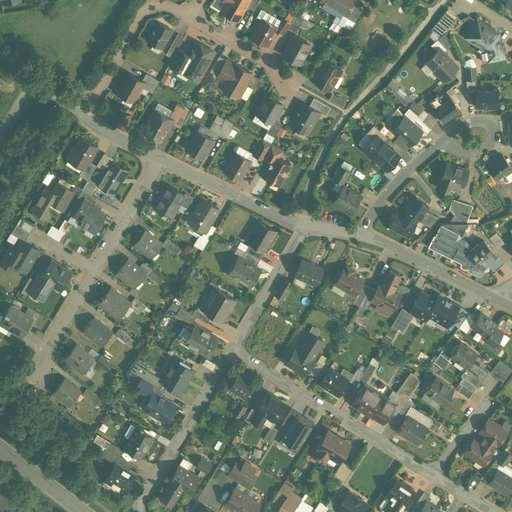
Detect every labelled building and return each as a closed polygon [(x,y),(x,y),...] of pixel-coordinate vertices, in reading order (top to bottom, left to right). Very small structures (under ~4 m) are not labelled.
[(223,0),(226,2),(221,11),(231,17),(233,13),(239,16),(245,6),(248,0),(223,0)] [(258,0),(248,0),(245,6),(253,10),(258,0)] [(354,0),(320,0),(324,2),(323,4),(323,8),(336,15),(338,16),(342,15),(343,13),(346,14),(347,15),(352,5),(354,0)] [(362,10),(352,5),(347,15),(346,14),(346,15),(346,18),(355,23),(362,10)] [(447,9),(437,22),(446,30),(457,17),(447,9)] [(346,14),(343,13),(342,15),(338,16),(336,15),(332,21),(350,31),(355,23),(346,18),(346,15),(346,14)] [(290,23),(286,28),(295,33),(303,18),(296,14),(290,23)] [(282,18),(276,27),(274,30),(281,35),(286,28),(290,23),(282,18)] [(276,27),(262,19),(259,24),(257,24),(253,32),(253,33),(251,37),(262,43),(263,41),(268,39),(269,40),(274,30),(276,27)] [(497,34),(476,21),(466,37),(487,50),(489,60),(502,57),(497,34)] [(171,30),(157,22),(147,40),(148,41),(153,44),(154,44),(161,48),(171,30)] [(446,32),(437,40),(446,50),(452,44),(446,32)] [(177,34),(169,50),(174,53),(183,37),(177,34)] [(309,45),(293,35),(282,54),(299,64),(309,45)] [(213,52),(194,41),(187,54),(183,62),(183,63),(202,73),(213,52)] [(187,54),(177,49),(168,64),(179,70),(183,63),(183,62),(187,54)] [(455,66),(439,49),(425,62),(441,79),(448,73),(455,66)] [(218,56),(209,72),(217,76),(226,60),(218,56)] [(251,74),(233,63),(232,64),(226,60),(217,76),(219,77),(220,86),(238,97),(245,85),(251,75),(251,74)] [(340,70),(324,61),(316,74),(318,78),(315,82),(329,90),(340,70)] [(474,67),(465,68),(466,80),(473,80),(475,80),(474,67)] [(141,81),(128,73),(117,92),(132,102),(141,87),(143,82),(141,81)] [(159,81),(145,73),(141,81),(143,82),(141,87),(152,93),(159,81)] [(251,75),(245,85),(252,89),(258,79),(251,75)] [(412,101),(390,81),(385,87),(408,107),(408,106),(412,101)] [(491,91),(475,90),(474,107),(496,108),(497,88),(491,88),(491,91)] [(347,99),(333,91),(328,100),(342,108),(347,99)] [(447,94),(440,99),(442,102),(433,109),(438,115),(437,116),(442,122),(443,122),(459,110),(447,94)] [(282,105),(265,96),(255,114),(271,123),(272,123),(274,120),(282,105)] [(330,108),(313,98),(308,107),(319,113),(325,116),(330,108)] [(420,109),(412,101),(408,106),(408,107),(416,114),(420,109)] [(308,107),(301,103),(298,108),(297,108),(294,114),(294,115),(289,124),(297,129),(301,128),(308,132),(319,113),(308,107)] [(189,111),(176,104),(168,117),(172,119),(170,123),(179,128),(189,111)] [(396,109),(386,120),(394,127),(402,118),(404,116),(396,109)] [(168,117),(154,110),(152,114),(149,114),(147,119),(147,122),(142,131),(160,141),(170,123),(172,119),(168,117)] [(122,114),(118,126),(126,129),(131,117),(122,114)] [(421,131),(404,116),(402,118),(394,127),(391,130),(409,145),(421,131)] [(430,128),(418,117),(413,122),(426,133),(430,128)] [(224,118),(221,124),(213,120),(208,129),(224,139),(233,123),(224,118)] [(274,120),(272,123),(271,123),(265,133),(273,138),(281,124),(274,120)] [(373,126),(365,134),(372,140),(375,136),(382,142),(386,138),(373,126)] [(213,140),(196,130),(190,141),(188,141),(189,143),(185,149),(202,159),(209,146),(210,147),(213,140)] [(382,142),(375,136),(372,140),(363,149),(387,170),(399,157),(382,142)] [(97,147),(81,137),(68,159),(83,168),(84,168),(88,161),(97,147)] [(262,139),(249,161),(250,161),(253,155),(261,160),(263,156),(270,144),(262,139)] [(282,150),(270,144),(263,156),(271,161),(273,156),(277,158),(282,150)] [(249,161),(234,152),(224,171),(239,180),(250,161),(249,161)] [(113,159),(103,153),(97,164),(106,169),(111,161),(113,159)] [(511,169),(502,155),(486,167),(496,180),(503,174),(508,182),(511,179),(511,169)] [(277,158),(273,156),(271,161),(262,177),(271,182),(273,180),(279,184),(290,165),(277,158)] [(96,166),(88,161),(84,168),(83,168),(78,175),(87,181),(96,166)] [(111,161),(106,169),(97,185),(113,194),(127,171),(111,161)] [(456,167),(446,163),(445,164),(447,165),(442,180),(440,179),(437,188),(448,192),(451,183),(462,187),(461,187),(462,187),(468,171),(467,170),(467,171),(456,167)] [(349,172),(340,167),(332,180),(341,185),(349,172)] [(52,192),(47,200),(49,201),(62,209),(61,210),(62,210),(73,191),(57,183),(52,192)] [(176,191),(167,186),(166,186),(167,187),(160,198),(154,207),(163,213),(164,211),(171,215),(170,217),(171,217),(179,205),(184,195),(176,191)] [(361,197),(342,186),(333,202),(351,212),(361,197)] [(45,187),(31,211),(40,216),(44,215),(47,209),(46,205),(49,201),(47,200),(52,192),(45,187)] [(192,198),(185,193),(184,195),(179,205),(185,209),(192,198)] [(103,194),(100,199),(110,205),(113,200),(103,194)] [(414,196),(403,211),(406,213),(406,215),(404,217),(415,223),(417,221),(424,211),(428,207),(414,196)] [(99,207),(84,198),(73,216),(73,217),(75,215),(81,219),(78,224),(94,234),(105,215),(97,211),(99,207)] [(218,209),(201,199),(187,223),(195,228),(196,226),(204,231),(203,233),(204,233),(209,225),(218,209)] [(472,207),(457,202),(453,214),(454,216),(461,224),(462,224),(466,224),(472,207)] [(438,218),(424,211),(417,221),(430,228),(438,218)] [(404,217),(396,213),(388,227),(407,237),(415,223),(404,217)] [(461,224),(454,216),(449,224),(461,224)] [(32,226),(19,218),(16,225),(29,232),(32,226)] [(70,223),(64,220),(58,230),(64,234),(70,223)] [(276,231),(258,221),(252,230),(256,232),(249,244),(264,252),(267,247),(268,247),(271,242),(270,242),(276,231)] [(449,224),(445,224),(441,225),(458,234),(458,235),(461,236),(467,224),(466,224),(462,224),(461,224),(449,224)] [(29,232),(16,225),(12,231),(25,239),(29,232)] [(209,225),(204,233),(203,233),(200,238),(206,242),(215,229),(209,225)] [(458,234),(441,225),(440,225),(434,236),(434,235),(428,247),(460,263),(460,265),(460,266),(460,267),(461,268),(462,268),(463,269),(464,269),(465,269),(466,269),(468,272),(476,276),(480,276),(485,272),(482,269),(481,269),(468,254),(471,252),(464,244),(456,239),(458,235),(458,234)] [(162,244),(144,231),(133,245),(150,258),(151,258),(149,256),(153,251),(155,252),(162,244)] [(495,233),(489,238),(498,249),(504,244),(495,233)] [(29,245),(22,241),(23,240),(22,240),(17,248),(11,244),(8,250),(8,249),(4,255),(5,255),(0,263),(0,264),(7,268),(12,260),(18,263),(16,267),(17,268),(18,267),(26,272),(39,250),(30,245),(29,245)] [(179,248),(168,240),(164,247),(174,255),(179,248)] [(496,256),(483,241),(471,252),(468,254),(481,269),(482,269),(487,264),(496,256)] [(264,252),(249,244),(244,252),(245,252),(259,261),(264,252)] [(259,261),(245,252),(240,259),(254,267),(255,267),(259,261)] [(240,259),(239,258),(239,257),(237,256),(227,273),(250,287),(260,270),(255,267),(254,267),(240,259)] [(496,256),(487,264),(492,271),(502,262),(496,256)] [(145,273),(127,259),(116,274),(133,288),(134,287),(132,286),(137,280),(139,281),(145,273)] [(322,270),(301,260),(294,276),(315,285),(322,270)] [(58,266),(51,262),(51,261),(43,274),(41,277),(52,284),(51,285),(60,291),(71,273),(59,265),(58,266)] [(354,270),(346,266),(344,269),(343,268),(334,284),(345,291),(346,290),(353,294),(353,295),(363,280),(352,273),(354,270)] [(163,278),(151,269),(147,275),(158,284),(163,278)] [(387,270),(380,285),(379,284),(375,291),(371,300),(391,310),(399,294),(395,292),(394,293),(392,292),(391,290),(394,285),(395,285),(400,276),(387,270)] [(34,281),(28,291),(28,292),(42,300),(51,285),(52,284),(41,277),(43,274),(40,272),(34,281)] [(29,277),(20,292),(26,296),(28,292),(28,291),(34,281),(29,277)] [(292,283),(284,278),(274,296),(282,300),(292,283)] [(363,285),(352,303),(358,306),(369,288),(363,285)] [(116,292),(110,287),(97,304),(117,320),(123,312),(121,310),(127,302),(130,304),(130,303),(120,295),(119,296),(115,293),(116,292)] [(129,293),(136,297),(139,292),(131,288),(129,293)] [(235,300),(213,288),(208,296),(213,299),(205,312),(222,322),(235,300)] [(369,288),(358,306),(365,310),(371,300),(375,291),(369,288)] [(408,312),(413,315),(412,315),(415,317),(416,316),(424,320),(427,315),(435,300),(421,292),(408,312)] [(435,300),(427,315),(438,322),(436,325),(444,330),(449,321),(458,307),(438,295),(435,300)] [(145,307),(134,298),(130,303),(130,304),(141,312),(145,307)] [(17,310),(10,306),(6,313),(5,313),(4,314),(7,316),(2,325),(9,329),(21,337),(32,319),(25,315),(25,314),(24,314),(18,310),(17,310)] [(458,307),(449,321),(458,327),(460,324),(469,313),(459,306),(458,307)] [(191,314),(180,307),(175,315),(191,324),(195,317),(191,314)] [(25,315),(32,319),(35,312),(28,308),(24,314),(25,314),(25,315)] [(209,317),(195,308),(191,314),(195,317),(206,323),(209,317)] [(408,312),(401,308),(398,314),(409,321),(412,315),(413,315),(408,312)] [(476,318),(469,313),(460,324),(466,329),(469,325),(471,326),(476,318)] [(496,325),(480,313),(476,318),(471,326),(486,337),(484,340),(492,346),(496,341),(502,333),(494,327),(496,325)] [(409,321),(398,314),(391,325),(402,332),(409,321)] [(112,333),(93,318),(82,331),(101,347),(102,345),(112,333)] [(509,327),(500,320),(496,325),(494,327),(502,333),(504,334),(509,327)] [(0,323),(0,331),(5,334),(9,329),(2,325),(0,323)] [(201,329),(194,325),(195,325),(194,324),(183,342),(205,355),(216,337),(202,329),(201,329)] [(45,333),(36,328),(32,333),(41,339),(45,333)] [(130,338),(119,329),(114,335),(117,337),(125,344),(130,338)] [(117,337),(114,335),(112,333),(102,345),(107,350),(117,337)] [(307,333),(297,349),(295,348),(286,363),(304,374),(313,359),(312,358),(323,340),(316,336),(313,337),(307,333)] [(504,334),(502,333),(496,341),(502,345),(508,337),(504,334)] [(476,355),(460,342),(450,356),(450,357),(451,356),(466,367),(466,368),(472,361),(476,355)] [(87,354),(75,345),(64,359),(81,372),(86,365),(88,367),(94,360),(87,354)] [(94,360),(96,362),(100,356),(91,349),(87,354),(94,360)] [(449,359),(440,352),(432,363),(441,370),(449,359)] [(110,365),(100,356),(96,362),(106,370),(110,365)] [(192,370),(173,358),(168,366),(170,368),(161,382),(180,393),(185,384),(183,383),(192,370)] [(378,362),(372,358),(369,363),(375,367),(378,362)] [(211,369),(214,364),(204,359),(202,364),(211,369)] [(511,368),(500,359),(490,372),(503,382),(511,368)] [(86,365),(81,372),(89,378),(95,370),(92,367),(96,362),(94,360),(88,367),(86,365)] [(148,368),(136,361),(130,370),(142,377),(146,370),(147,371),(148,368)] [(487,372),(472,361),(466,368),(460,376),(463,377),(477,387),(487,372)] [(317,362),(309,373),(316,377),(323,365),(317,362)] [(363,372),(359,379),(365,383),(375,367),(369,363),(363,372)] [(347,380),(328,368),(319,384),(338,395),(347,380)] [(363,372),(357,369),(349,381),(355,385),(359,379),(363,372)] [(147,371),(146,370),(142,377),(153,384),(156,385),(160,379),(147,371)] [(400,395),(396,402),(401,406),(407,398),(420,380),(411,373),(396,393),(400,395)] [(253,385),(236,374),(228,388),(245,398),(253,385)] [(153,384),(142,377),(138,384),(149,391),(153,384)] [(453,390),(435,377),(424,391),(443,404),(453,390)] [(477,387),(463,377),(459,383),(462,385),(472,393),(477,387)] [(64,379),(64,378),(53,392),(69,405),(80,391),(75,387),(75,388),(64,379)] [(386,399),(364,385),(352,404),(374,418),(376,415),(386,399)] [(472,393),(462,385),(457,391),(468,399),(472,393)] [(92,401),(96,396),(86,388),(82,394),(92,401)] [(392,390),(387,399),(386,399),(376,415),(383,419),(387,413),(396,402),(400,395),(396,393),(392,390)] [(176,405),(152,392),(143,408),(166,422),(176,405)] [(285,404),(266,393),(256,409),(252,407),(246,417),(252,421),(258,411),(275,421),(285,404)] [(401,406),(397,412),(404,416),(410,406),(412,402),(407,398),(401,406)] [(246,407),(238,402),(232,412),(240,417),(246,407)] [(401,406),(396,402),(387,413),(393,417),(397,412),(401,406)] [(432,420),(410,406),(404,416),(406,417),(397,432),(417,444),(432,420)] [(278,442),(295,453),(314,422),(291,408),(281,423),(287,427),(278,442)] [(499,426),(496,424),(495,424),(488,419),(480,431),(486,435),(497,443),(497,444),(506,432),(499,428),(499,426)] [(271,426),(263,439),(269,443),(277,430),(271,426)] [(151,436),(136,427),(124,448),(139,457),(151,436)] [(349,445),(327,431),(316,449),(317,449),(312,457),(323,464),(328,456),(338,463),(349,445)] [(105,449),(109,442),(96,434),(92,440),(105,449)] [(497,443),(486,435),(482,440),(493,448),(497,443)] [(478,445),(473,441),(474,440),(473,440),(465,452),(471,457),(471,458),(475,460),(476,460),(482,465),(491,453),(490,452),(490,453),(478,445)] [(493,448),(482,440),(478,445),(490,453),(490,452),(493,448)] [(123,450),(109,442),(105,449),(119,457),(123,450)] [(119,457),(105,449),(102,454),(115,462),(119,457)] [(119,457),(115,462),(114,464),(126,471),(130,464),(119,457)] [(211,464),(200,457),(195,466),(206,473),(211,464)] [(350,468),(341,462),(331,477),(340,483),(350,468)] [(243,468),(235,463),(228,473),(228,474),(239,481),(246,486),(248,487),(253,480),(258,483),(261,479),(248,471),(251,466),(246,463),(243,468)] [(126,471),(114,464),(104,480),(105,480),(111,483),(111,484),(125,492),(126,493),(132,484),(130,483),(134,475),(126,471)] [(196,477),(178,466),(179,466),(178,466),(169,481),(170,481),(180,487),(180,488),(181,489),(188,493),(197,478),(196,477)] [(228,473),(217,466),(209,478),(221,486),(228,474),(228,473)] [(511,478),(497,468),(488,483),(505,494),(511,483),(511,478)] [(292,483),(285,479),(278,490),(285,494),(292,483)] [(414,493),(396,480),(386,495),(388,496),(395,501),(389,509),(391,511),(392,511),(399,511),(403,507),(404,507),(405,507),(414,493)] [(170,481),(169,481),(159,497),(172,504),(181,489),(180,488),(180,487),(170,481)] [(246,486),(239,481),(235,487),(242,492),(246,486)] [(0,507),(10,496),(0,487),(0,507)] [(235,487),(234,487),(224,504),(235,511),(254,511),(260,504),(242,492),(235,487)] [(336,509),(345,497),(336,491),(326,505),(329,506),(328,507),(334,511),(335,511),(337,510),(336,509)] [(360,511),(366,503),(348,491),(345,497),(336,509),(337,510),(340,511),(360,511)] [(135,498),(126,493),(125,492),(121,501),(130,507),(135,498)] [(423,492),(415,505),(420,508),(425,501),(429,496),(423,492)] [(316,506),(319,499),(308,494),(305,501),(316,506)] [(388,496),(385,499),(384,500),(379,507),(379,510),(382,511),(389,511),(391,511),(389,509),(395,501),(388,496)] [(292,511),(296,507),(284,500),(280,506),(289,511),(292,511)] [(425,501),(420,508),(417,511),(441,511),(435,508),(425,501)]
